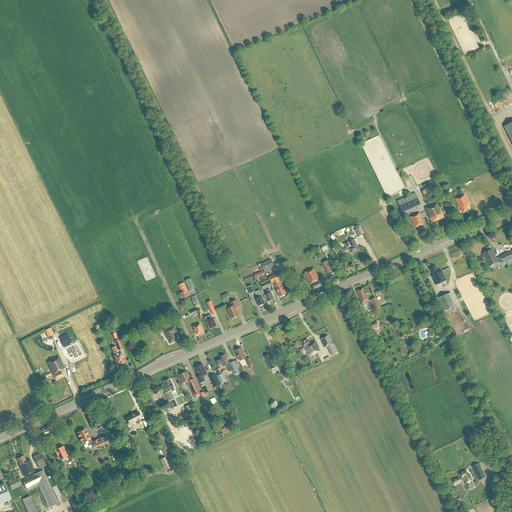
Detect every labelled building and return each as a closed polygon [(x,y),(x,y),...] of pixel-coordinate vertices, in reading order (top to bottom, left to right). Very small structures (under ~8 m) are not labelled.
[(421,191),(424,197),(435,191),(432,186),(421,191)] [(421,205),(418,198),(415,193),(397,201),(403,214),(421,205)] [(465,195),(455,199),(459,208),(460,208),(462,212),(467,210),(465,205),(467,205),(466,204),(468,203),(465,195)] [(432,223),(444,218),(437,203),(425,208),(432,223)] [(424,224),(419,214),(410,218),(415,228),(424,224)] [(355,230),(358,237),(363,235),(358,226),(355,227),(356,230),(355,230)] [(347,251),(350,249),(352,253),(359,250),(356,245),(357,245),(354,239),(349,242),(350,244),(349,244),(347,244),(347,243),(344,244),(347,251)] [(496,259),(492,249),(483,253),(490,267),(498,262),(503,260),(504,263),(511,259),(511,250),(501,256),(501,257),(496,259)] [(261,264),(264,272),(274,268),(271,260),(261,264)] [(322,263),(327,275),(335,271),(331,260),(322,263)] [(435,266),(430,269),(433,276),(432,276),(436,285),(446,280),(442,271),(438,272),(435,266)] [(313,290),(322,286),(320,280),(318,281),(317,278),(318,278),(314,268),(305,272),(310,285),(311,284),(313,290)] [(280,297),(286,294),(282,286),(279,280),(285,277),(283,271),(269,277),(271,284),(273,283),(280,297)] [(195,289),(191,279),(185,281),(189,291),(195,289)] [(178,285),(182,293),(177,295),(179,298),(189,293),(184,282),(178,285)] [(261,285),(263,290),(271,287),(268,282),(261,285)] [(268,302),(274,299),(269,289),(264,291),(266,295),(265,295),(263,296),(265,299),(267,298),(268,302)] [(369,301),(366,293),(365,294),(363,289),(356,291),(362,304),(369,301)] [(265,304),(262,297),(263,297),(260,290),(255,293),(257,298),(256,299),(259,306),(265,304)] [(447,295),(438,298),(444,311),(452,308),(447,295)] [(387,301),(382,296),(379,299),(384,304),(387,301)] [(376,297),(369,301),(374,311),(381,307),(376,297)] [(236,300),(231,303),(232,307),(227,309),(229,316),(230,316),(232,319),(239,316),(236,309),(239,307),(236,300)] [(216,313),(213,306),(211,301),(207,303),(212,315),(216,313)] [(205,318),(207,321),(210,329),(217,326),(213,319),(211,315),(205,318)] [(380,328),(376,322),(370,326),(374,332),(380,328)] [(196,335),(203,332),(200,323),(193,326),(196,335)] [(171,343),(177,340),(173,334),(178,332),(174,324),(162,330),(167,340),(168,339),(171,343)] [(54,335),(51,329),(45,331),(48,338),(54,335)] [(59,338),(64,348),(70,345),(70,344),(72,343),(68,334),(59,338)] [(333,344),(328,336),(321,339),(325,348),(333,344)] [(308,340),(301,343),(304,348),(305,347),(309,357),(320,352),(315,342),(310,344),(308,340)] [(334,345),(328,349),(331,356),(338,353),(334,345)] [(117,365),(124,362),(120,353),(119,354),(116,346),(111,348),(114,355),(113,356),(117,365)] [(246,359),(241,348),(235,351),(240,362),(246,359)] [(271,354),(265,357),(267,362),(266,362),(270,370),(277,366),(271,354)] [(240,373),(235,361),(229,364),(225,355),(220,357),(220,358),(218,359),(219,360),(216,361),(218,366),(223,364),(224,366),(226,365),(229,372),(233,370),(235,375),(240,373)] [(55,380),(63,376),(61,371),(64,369),(59,357),(47,362),(55,380)] [(278,366),(286,382),(291,380),(282,363),(278,366)] [(203,365),(196,368),(199,376),(197,377),(200,384),(205,381),(203,376),(207,374),(203,365)] [(189,386),(194,397),(200,394),(193,379),(190,381),(187,372),(180,375),(181,379),(183,383),(187,381),(187,382),(186,383),(188,386),(189,386)] [(226,382),(222,374),(217,377),(221,385),(226,382)] [(220,385),(216,375),(209,377),(214,388),(220,385)] [(170,379),(164,382),(166,388),(164,389),(165,393),(171,408),(177,406),(170,390),(168,391),(168,390),(174,387),(170,379)] [(201,399),(205,406),(209,404),(204,392),(200,394),(202,399),(201,399)] [(175,399),(179,407),(188,403),(185,397),(182,398),(181,396),(175,399)] [(141,418),(138,412),(126,418),(129,424),(133,422),(136,421),(138,424),(142,422),(140,419),(141,418)] [(92,449),(101,444),(109,441),(107,435),(91,442),(90,440),(89,440),(85,431),(82,432),(82,431),(78,433),(82,443),(83,445),(87,444),(88,446),(90,445),(92,449)] [(63,447),(55,451),(59,460),(68,455),(66,453),(63,447)] [(47,466),(41,454),(33,457),(39,469),(47,466)] [(115,457),(118,464),(125,461),(122,454),(115,457)] [(24,456),(17,459),(19,464),(18,465),(24,477),(35,471),(29,460),(26,461),(24,456)] [(165,457),(160,460),(165,468),(170,465),(165,457)] [(477,476),(483,473),(479,464),(472,467),(477,476)] [(43,470),(22,480),(27,491),(38,486),(48,508),(59,503),(43,470)] [(463,479),(466,485),(473,482),(470,474),(469,475),(466,470),(459,473),(462,480),(463,479)] [(511,475),(508,470),(496,476),(498,482),(511,475)] [(459,477),(452,480),(455,485),(462,482),(459,477)] [(8,483),(12,491),(21,487),(17,478),(8,483)] [(4,483),(0,484),(0,503),(11,498),(4,483)] [(34,511),(28,496),(21,499),(26,511),(34,511)]
